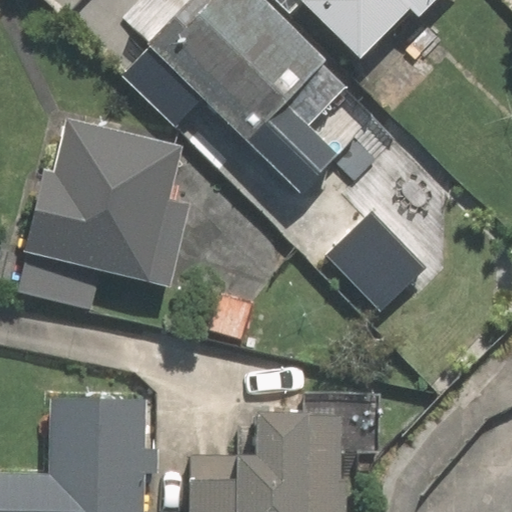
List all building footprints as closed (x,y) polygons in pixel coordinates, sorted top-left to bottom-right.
[(198,0),(196,2),(194,0),(184,0),(134,46),(108,70),(165,134),(172,127),(217,175),(240,154),(284,201),(328,161),(297,127),(338,90),(255,0),(198,0)] [(396,15),(405,24),(428,0),(283,0),(281,2),(343,66),(396,15)] [(32,170),(12,258),(159,290),(177,207),(158,203),(170,146),(54,121),(43,172),(32,170)] [(422,275),(363,212),(316,255),(374,319),(422,275)] [(36,477),(0,475),(0,511),(132,511),(134,476),(152,477),(153,446),(135,445),(137,401),(39,398),(36,477)] [(329,511),(331,420),(234,417),(233,456),(175,455),(173,511),(329,511)]
